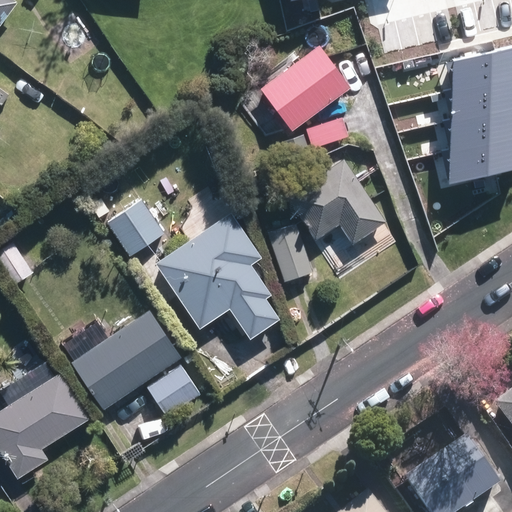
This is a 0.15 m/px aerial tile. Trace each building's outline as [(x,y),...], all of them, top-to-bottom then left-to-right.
[(0,0),(0,22),(17,0),(0,0)] [(279,0),(287,24),(354,0),(279,0)] [(482,16),(476,0),(472,0),(400,23),(418,79),(511,48),(511,16),(509,7),(482,16)] [(326,51),(269,94),(297,131),(354,89),(326,51)] [(511,128),(511,88),(501,73),(429,124),(462,170),(505,140),(502,135),(511,128)] [(317,146),(351,133),(343,112),(309,125),(317,146)] [(443,172),(430,133),(407,140),(420,179),(443,172)] [(350,168),(300,201),(324,237),(348,221),(361,239),(386,222),(350,168)] [(142,203),(118,221),(140,252),(165,234),(142,203)] [(241,223),(170,267),(207,325),(239,305),(258,335),(282,319),(270,301),(276,297),(257,267),(265,261),(241,223)] [(299,227),(272,236),(288,283),(315,273),(299,227)] [(17,240),(4,249),(24,279),(38,270),(17,240)] [(156,315),(82,364),(107,402),(182,354),(156,315)] [(244,371),(220,335),(206,345),(229,381),(244,371)] [(181,366),(150,385),(168,413),(199,394),(181,366)] [(68,372),(0,416),(0,433),(24,471),(53,453),(48,445),(95,415),(68,372)] [(511,394),(497,405),(511,425),(511,394)] [(463,440),(405,477),(427,511),(445,511),(491,483),(463,440)] [(376,511),(363,493),(337,511),(376,511)]
